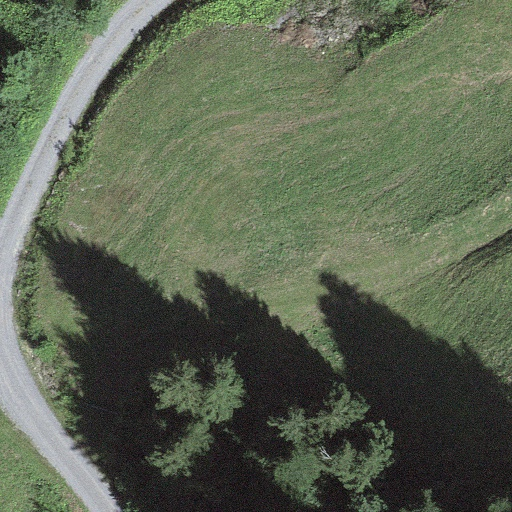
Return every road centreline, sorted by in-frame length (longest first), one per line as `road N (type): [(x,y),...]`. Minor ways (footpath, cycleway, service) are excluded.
road 1 (track): [(0,274),(54,129),(114,34),(151,0)]
road 2 (track): [(103,511),(0,357)]
